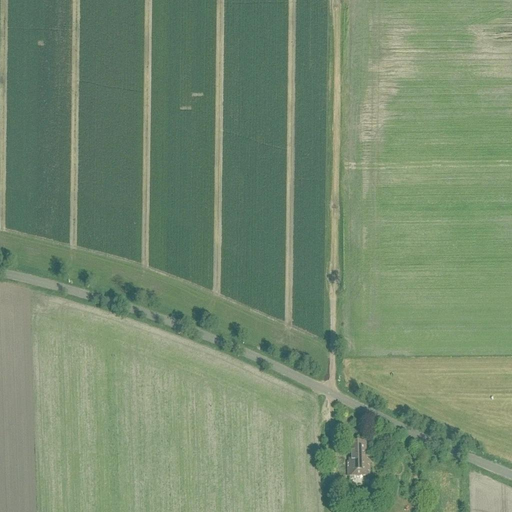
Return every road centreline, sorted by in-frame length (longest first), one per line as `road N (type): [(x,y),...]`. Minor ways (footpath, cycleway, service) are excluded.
road 1 (unclassified): [(511,476),(226,345),(0,273)]
road 2 (track): [(337,0),(333,344)]
